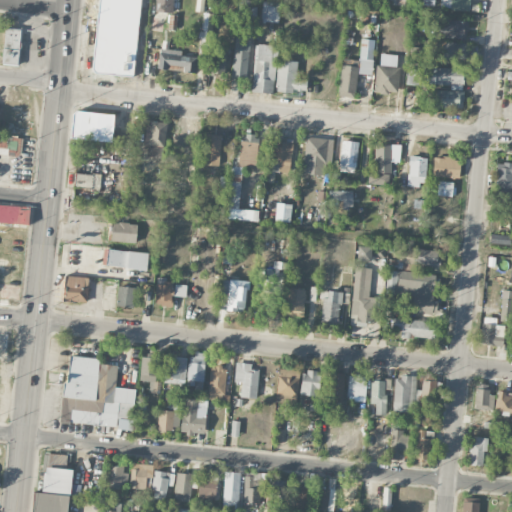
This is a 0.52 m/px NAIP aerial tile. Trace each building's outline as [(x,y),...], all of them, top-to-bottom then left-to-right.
[(97,0),(93,73),(136,76),(140,0),(97,0)] [(173,13),(173,0),(156,0),(156,12),(173,13)] [(239,0),(239,20),(256,21),(256,0),(239,0)] [(469,0),(440,0),(440,9),(469,10),(469,0)] [(280,3),(262,2),(261,22),(279,23),(280,3)] [(177,14),(169,14),(168,30),(177,30),(177,14)] [(437,38),(465,39),(466,21),(438,20),(437,38)] [(19,66),(20,29),(4,29),(2,65),(19,66)] [(232,77),(247,77),(248,38),(233,38),(232,77)] [(339,97),(355,98),(356,74),(372,75),(374,40),(360,39),(359,60),(341,59),(339,97)] [(465,60),(466,43),(442,42),(441,59),(465,60)] [(255,46),(253,93),(274,94),(277,47),(255,46)] [(157,68),(195,74),(198,57),(181,54),(182,52),(160,48),(157,68)] [(420,48),(410,48),(410,60),(420,61),(420,48)] [(210,74),(225,75),(226,51),(211,50),(210,74)] [(398,94),(399,59),(388,59),(388,66),(375,66),(374,93),(398,94)] [(275,92),(293,93),(293,90),(306,91),(307,81),(296,80),(297,62),(278,60),(275,92)] [(463,67),(407,66),(407,85),(450,87),(450,90),(463,90),(463,67)] [(463,91),(432,90),(432,107),(463,108),(463,91)] [(70,138),(111,143),(114,116),(73,110),(70,138)] [(166,123),(146,122),(145,146),(147,146),(147,157),(164,158),(166,123)] [(22,137),(0,135),(0,148),(8,149),(8,156),(21,157),(22,137)] [(220,166),(220,135),(204,135),(203,166),(220,166)] [(240,135),(239,167),(256,168),(258,135),(240,135)] [(302,173),(326,176),(329,139),(306,137),(302,173)] [(272,165),(279,166),(278,171),(288,173),(293,143),(275,140),(272,165)] [(357,142),(341,141),(340,172),(356,173),(357,142)] [(400,145),(375,145),(375,169),(389,169),(389,162),(400,162),(400,145)] [(407,187),(425,187),(426,157),(408,157),(407,187)] [(459,158),(433,157),(432,177),(459,178),(459,158)] [(496,196),(511,197),(511,186),(511,163),(497,163),(496,196)] [(368,184),(388,185),(388,174),(368,173),(368,184)] [(74,188),(100,189),(100,175),(75,174),(74,188)] [(245,212),(238,212),(239,187),(229,187),(228,219),(245,220),(245,212)] [(352,191),(329,191),(329,209),(352,209),(352,191)] [(275,221),(290,222),(291,204),(276,203),(275,221)] [(0,223),(28,224),(29,206),(0,205),(0,223)] [(137,224),(112,222),(111,242),(136,243),(137,224)] [(510,236),(489,234),(489,244),(510,245),(510,236)] [(356,261),(370,262),(371,247),(357,246),(356,261)] [(439,267),(441,252),(400,248),(397,268),(410,270),(410,264),(439,267)] [(148,252),(107,251),(106,268),(148,269),(148,252)] [(280,263),(274,262),(272,270),(265,269),(264,275),(278,278),(280,263)] [(371,268),(354,267),(350,325),(374,326),(375,298),(369,297),(371,268)] [(411,312),(433,315),(438,276),(399,271),(396,294),(413,296),(411,312)] [(88,277),(65,276),(64,301),(87,302),(88,277)] [(187,309),(205,309),(205,278),(187,278),(187,309)] [(247,281),(221,280),(220,311),(246,312),(247,281)] [(154,305),(171,307),(174,284),(156,282),(154,305)] [(185,297),(186,285),(174,285),(174,297),(185,297)] [(117,306),(134,307),(135,288),(118,287),(117,306)] [(285,316),(303,316),(305,289),(287,289),(285,316)] [(500,322),(511,322),(511,290),(501,291),(500,322)] [(343,292),(321,291),(320,323),(338,324),(339,304),(342,304),(343,292)] [(434,339),(436,322),(393,319),(392,324),(401,325),(400,337),(434,339)] [(480,344),(501,346),(504,326),(482,324),(480,344)] [(194,386),(194,381),(204,382),(205,353),(195,353),(195,357),(188,357),(187,386),(194,386)] [(187,358),(168,355),(164,383),(183,386),(187,358)] [(135,389),(115,388),(117,365),(99,364),(99,359),(66,356),(61,423),(132,429),(135,389)] [(140,381),(149,381),(149,393),(160,393),(160,382),(156,382),(157,358),(140,357),(140,381)] [(241,383),(240,397),(257,398),(258,371),(251,370),(251,364),(235,363),(234,382),(241,383)] [(224,401),(225,367),(209,366),(208,400),(224,401)] [(297,399),(299,371),(278,370),(277,398),(297,399)] [(301,371),(301,396),(320,396),(320,372),(301,371)] [(344,373),(329,373),(328,401),(343,401),(344,373)] [(348,376),(347,397),(365,397),(366,376),(348,376)] [(394,376),(393,412),(414,413),(415,377),(394,376)] [(385,415),(386,390),(390,390),(391,380),(371,380),(369,411),(375,412),(375,415),(385,415)] [(431,408),(432,381),(421,380),(420,407),(431,408)] [(474,409),(493,410),(494,395),(489,395),(489,385),(475,384),(474,409)] [(511,413),(511,409),(511,393),(497,391),(493,410),(511,413)] [(179,411),(182,399),(170,397),(168,408),(179,411)] [(208,401),(184,398),(179,432),(203,435),(208,401)] [(171,431),(174,412),(160,410),(157,429),(171,431)] [(415,460),(428,460),(429,438),(425,438),(426,431),(416,431),(415,460)] [(408,432),(390,432),(390,460),(398,461),(398,451),(407,451),(408,432)] [(485,438),(470,437),(470,465),(484,465),(485,438)] [(69,455),(44,454),(44,467),(68,468),(69,455)] [(126,466),(106,465),(106,488),(125,489),(126,466)] [(72,470),(43,468),(42,493),(33,492),(31,511),(65,511),(67,495),(79,496),(80,485),(71,484),(72,470)] [(129,488),(147,490),(149,471),(132,468),(129,488)] [(152,499),(165,499),(166,486),(173,486),(174,473),(153,472),(152,499)] [(240,472),(224,472),(223,509),(239,510),(240,472)] [(243,503),(261,504),(262,473),(245,472),(243,503)] [(192,501),(193,474),(176,473),(174,500),(192,501)] [(199,499),(216,499),(215,478),(198,478),(199,499)] [(282,505),(283,480),(269,480),(267,504),(282,505)] [(308,510),(309,485),(295,484),(294,509),(308,510)] [(334,489),(319,489),(319,511),(334,511),(334,489)] [(478,511),(479,502),(462,502),(461,511),(478,511)] [(120,511),(120,503),(109,503),(109,510),(101,510),(101,511),(120,511)]
